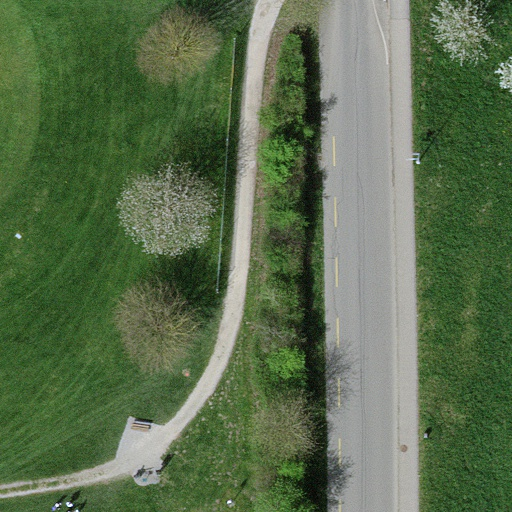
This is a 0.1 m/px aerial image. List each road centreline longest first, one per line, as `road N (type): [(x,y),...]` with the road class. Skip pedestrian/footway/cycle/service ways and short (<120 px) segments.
road 1 (track): [(282,0),(261,55),(235,329),(209,396),(160,454),(132,470),(0,504)]
road 2 (tertiary): [(367,511),(367,285),(349,0)]
